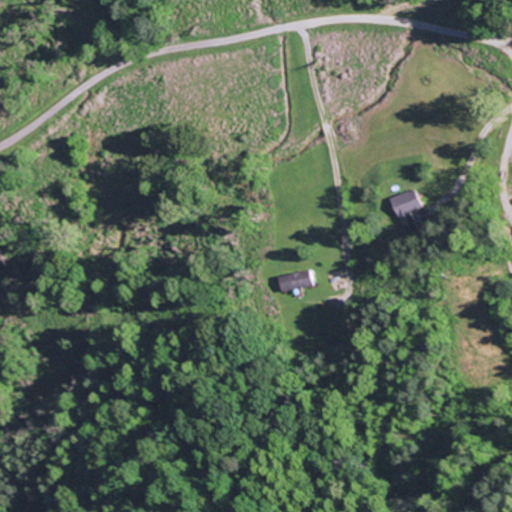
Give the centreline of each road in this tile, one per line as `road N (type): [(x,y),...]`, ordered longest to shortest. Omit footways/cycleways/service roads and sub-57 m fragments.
road 1 (residential): [(0,147),(107,70),(159,50),(353,17),(511,42)]
road 2 (residential): [(507,41),(508,71),(471,152),(472,187),(503,248)]
